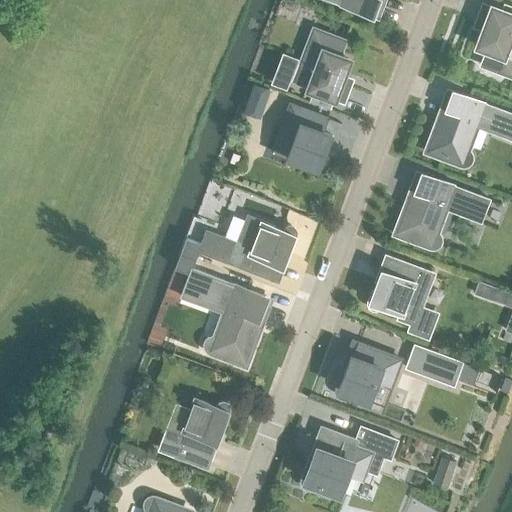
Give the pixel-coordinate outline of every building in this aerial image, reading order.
[(332,0),(372,15),(377,0),(332,0)] [(482,3),(477,17),(487,21),(478,44),(487,48),(481,63),(511,75),(511,7),(505,5),(503,11),(482,3)] [(293,82),(343,100),(348,86),(339,83),(347,59),(339,56),(344,40),(313,28),(293,82)] [(253,84),(245,105),(262,111),(269,90),(253,84)] [(313,90),(309,100),(329,108),(333,98),(313,90)] [(511,138),(511,112),(453,91),(443,118),(439,117),(427,149),(445,156),(444,159),(460,165),(464,166),(468,164),(471,161),(472,157),(472,153),(470,150),(466,147),(475,124),(511,138)] [(318,170),(321,167),(326,151),(324,150),(330,134),(322,131),(327,118),(290,104),(280,132),(294,137),(287,154),(304,160),(303,164),(304,168),(307,171),(311,173),(315,172),(318,170)] [(422,173),(412,200),(408,199),(396,231),(414,238),(413,242),(429,248),(433,248),(437,247),(440,244),(441,240),(441,236),(439,232),(435,230),(444,207),(480,220),(489,198),(422,173)] [(186,237),(180,252),(195,258),(199,249),(268,275),(273,261),(281,265),(289,243),(291,244),(295,234),(295,231),(294,227),(291,225),(288,225),(284,226),(282,229),(248,216),(238,242),(206,230),(201,243),(186,237)] [(195,258),(180,252),(175,267),(190,273),(181,295),(225,312),(216,335),(212,335),(208,336),(205,339),(203,343),(204,347),(206,350),(209,352),(224,358),(226,355),(244,362),(256,330),(253,329),(266,296),(192,268),(195,258)] [(381,305),(415,318),(432,273),(395,259),(390,272),(382,269),(374,290),(371,289),(367,300),(367,303),(369,307),(372,309),(375,309),(379,308),(381,305)] [(352,356),(350,355),(344,371),(341,370),(336,385),(335,389),(336,393),(339,396),(343,397),(347,397),(351,395),(353,392),(369,398),(376,381),(389,386),(400,359),(357,342),(352,356)] [(414,343),(404,367),(453,385),(462,361),(414,343)] [(160,448),(197,462),(201,451),(210,454),(223,419),(225,420),(229,410),(229,406),(228,403),(225,401),(222,401),(218,402),(216,405),(195,397),(190,410),(177,405),(160,448)] [(357,440),(323,426),(309,462),(307,461),(301,477),(301,481),(302,485),(304,487),(308,489),(312,489),(316,487),(318,483),(339,492),(346,474),(360,480),(365,470),(375,474),(382,456),(389,459),(396,441),(366,428),(358,446),(352,444),(353,441),(356,442),(357,440)] [(441,456),(433,482),(447,487),(456,461),(441,456)] [(187,511),(188,511),(170,504),(171,501),(155,495),(151,495),(148,496),(145,499),(143,502),(143,506),(146,510),(148,511),(187,511)]
